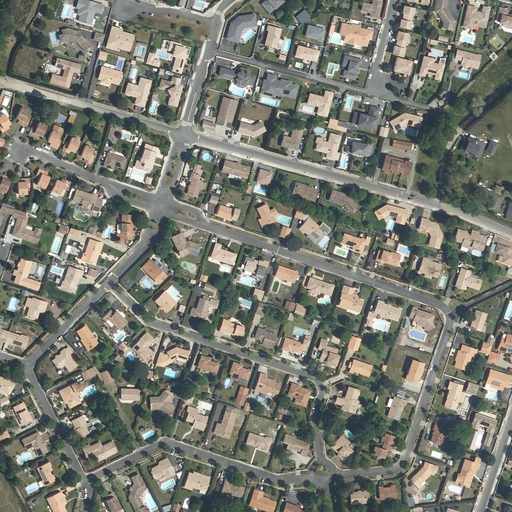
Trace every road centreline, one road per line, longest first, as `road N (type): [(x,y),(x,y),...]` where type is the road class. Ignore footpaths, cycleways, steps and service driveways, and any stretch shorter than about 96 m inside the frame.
road 1 (residential): [(340,478),(406,460),(450,313),(203,225)]
road 2 (residential): [(29,363),(88,481),(162,444),(279,480),(311,479)]
road 3 (residential): [(511,233),(448,206),(184,134)]
road 4 (residential): [(322,463),(319,379),(155,324),(108,282)]
road 5 (residential): [(378,95),(208,49)]
road 6 (track): [(437,203),(451,139),(511,80)]
